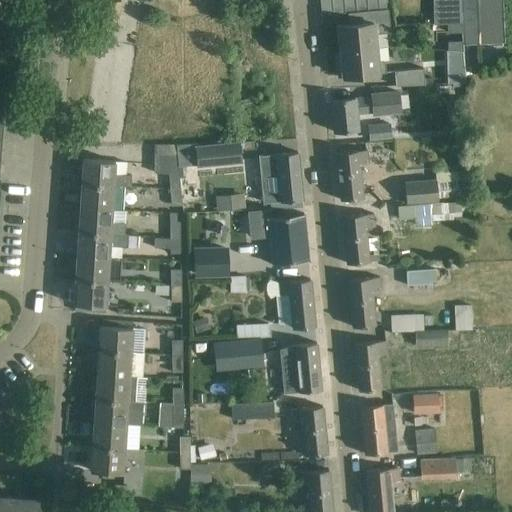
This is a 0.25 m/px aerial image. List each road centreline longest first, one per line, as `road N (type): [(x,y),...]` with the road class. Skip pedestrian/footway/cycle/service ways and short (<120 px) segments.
road 1 (residential): [(350,511),(295,0)]
road 2 (residential): [(36,287),(53,29),(47,0)]
road 3 (residential): [(0,473),(49,473),(59,449),(64,350),(58,322),(34,317)]
